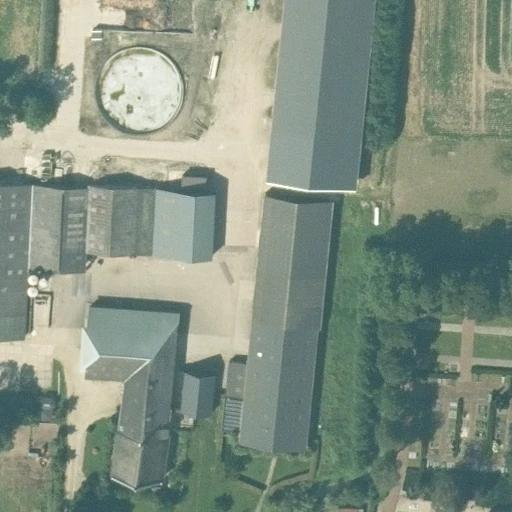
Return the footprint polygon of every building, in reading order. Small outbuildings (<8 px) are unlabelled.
[(284,0),(268,168),(353,176),(359,134),(367,49),(370,49),(374,0),(284,0)] [(226,373),(224,396),(245,398),(243,418),(241,430),(241,438),(305,444),(307,425),(317,324),(321,325),(326,273),(333,198),(290,194),(291,182),(266,179),(265,192),(257,267),(253,318),(248,361),(228,359),(226,373)] [(0,335),(24,337),(27,267),(85,269),(86,249),(152,252),(212,255),(216,191),(155,187),(89,184),(89,187),(0,183),(0,335)] [(85,374),(126,377),(112,473),(161,479),(163,459),(165,443),(177,314),(87,306),(85,374)] [(184,372),(181,410),(212,414),(215,375),(184,372)]
